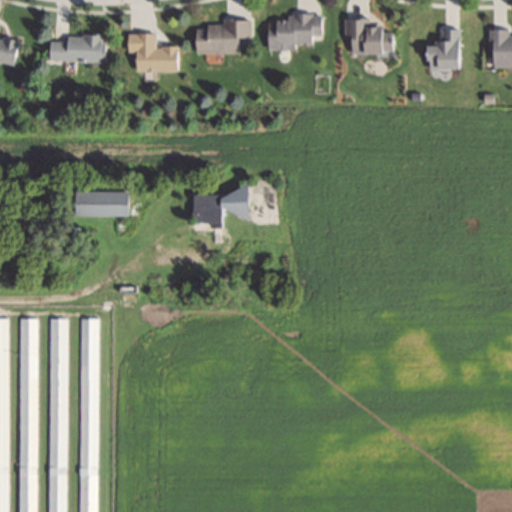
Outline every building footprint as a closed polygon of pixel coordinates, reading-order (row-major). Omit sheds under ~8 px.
[(265,48),(311,49),(311,39),(321,39),(321,14),(284,13),(284,21),(265,21),(265,48)] [(343,17),(343,52),(394,52),(394,28),(368,28),(368,17),(343,17)] [(192,52),(236,53),(236,37),(249,37),(250,20),(220,19),(220,26),(192,25),(192,52)] [(461,68),(461,28),(439,28),(439,42),(423,42),(423,68),(461,68)] [(511,65),(511,31),(507,32),(507,29),(488,29),(488,66),(511,65)] [(125,52),(132,52),(132,70),(177,70),(177,45),(153,45),(153,33),(125,33),(125,52)] [(45,59),(104,62),(105,37),(46,34),(45,59)] [(0,61),(14,64),(19,40),(0,37),(0,61)] [(127,191),(71,191),(71,215),(127,215),(127,191)] [(35,511),(37,317),(18,317),(17,511),(35,511)] [(48,317),(47,511),(64,511),(66,317),(48,317)] [(95,511),(97,317),(81,317),(78,511),(95,511)]
